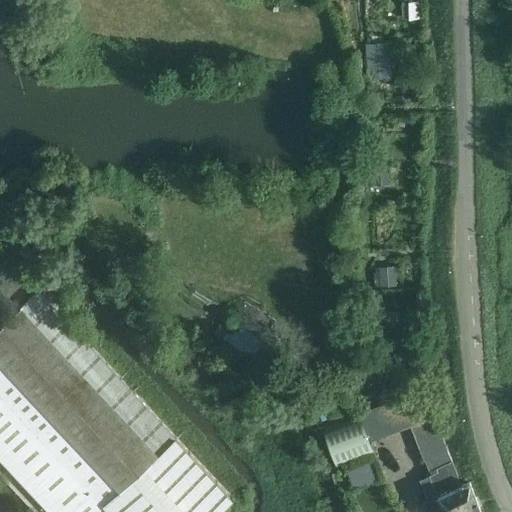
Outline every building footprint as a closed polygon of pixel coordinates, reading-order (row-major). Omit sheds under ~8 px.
[(387,63),(386,45),(363,46),(363,64),(387,63)] [(388,179),(387,165),(367,166),(368,185),(390,184),(389,179),(388,179)] [(399,286),(398,271),(374,272),(374,286),(399,286)] [(216,511),(232,498),(70,324),(76,318),(44,284),(0,324),(0,458),(50,511),(95,511),(104,504),(110,511),(216,511)] [(217,318),(207,338),(244,357),(255,337),(217,318)] [(406,401),(406,385),(391,385),(391,389),(387,389),(387,397),(391,397),(391,401),(406,401)] [(376,454),(360,412),(323,427),(338,468),(376,454)] [(446,448),(436,420),(415,428),(425,456),(446,448)] [(452,461),(447,451),(425,460),(429,471),(437,468),(452,461)] [(349,467),(355,487),(380,478),(374,458),(349,467)] [(481,511),(476,498),(470,483),(462,487),(452,461),(437,468),(439,472),(430,476),(438,496),(438,497),(443,511),(481,511)]
